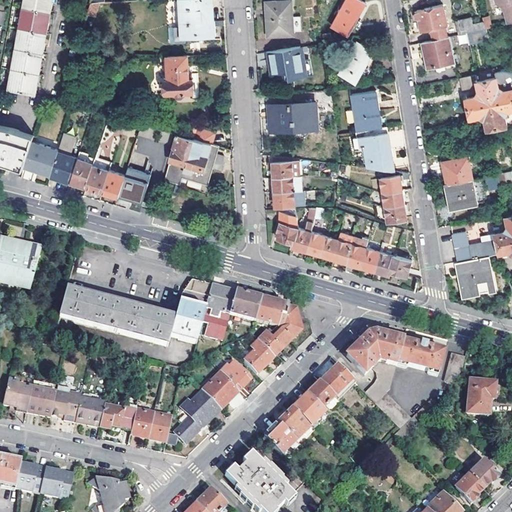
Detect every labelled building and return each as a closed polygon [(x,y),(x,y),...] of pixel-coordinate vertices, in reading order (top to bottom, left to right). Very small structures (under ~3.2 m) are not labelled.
[(43,32),(47,33),(49,23),(45,22),(47,12),(50,13),(52,2),(49,2),(48,0),(26,0),(10,90),(36,95),(38,83),(33,83),(35,73),(39,74),(41,63),(37,62),(39,53),(43,54),(45,43),(41,42),(43,32)] [(178,0),(181,26),(168,27),(169,42),(183,41),(183,38),(216,36),(215,27),(215,21),(212,22),(210,0),(178,0)] [(291,0),(266,2),(268,36),(293,35),(291,0)] [(350,26),(363,3),(357,0),(347,0),(334,24),(341,27),(347,31),(350,26)] [(511,23),(511,0),(496,0),(498,3),(505,6),(509,24),(511,23)] [(89,3),(86,12),(93,14),(96,3),(89,3)] [(422,32),(428,31),(431,30),(433,40),(447,37),(445,27),(447,24),(442,4),(416,9),(417,12),(414,14),(415,18),(419,19),(422,32)] [(461,34),(467,33),(472,32),(486,29),(484,21),(474,23),(472,17),(458,20),(461,34)] [(447,37),(433,40),(431,40),(421,42),(428,68),(435,66),(454,62),(448,37),(447,37)] [(371,50),(358,43),(341,72),(348,76),(352,69),(358,72),(371,50)] [(273,74),(282,73),(289,72),(289,80),(305,77),(303,61),(300,46),(274,51),(274,59),(271,60),(273,74)] [(183,57),(167,58),(168,81),(165,81),(166,94),(174,94),(174,95),(177,99),(181,99),(184,95),(184,93),(193,93),(193,79),(188,79),(187,57),(183,57)] [(310,60),(303,61),(305,77),(312,76),(310,60)] [(455,67),(454,62),(435,66),(436,71),(455,67)] [(479,87),(480,91),(483,93),(490,91),(492,102),(504,100),(502,93),(504,91),(511,88),(511,72),(510,71),(507,71),(505,71),(497,73),(498,78),(478,82),(479,87)] [(478,82),(477,74),(460,77),(463,91),(479,87),(478,82)] [(504,100),(492,102),(495,114),(502,112),(504,114),(507,111),(511,110),(511,107),(511,88),(504,91),(502,93),(504,100)] [(358,130),(382,126),(377,90),(353,93),(358,130)] [(471,118),(481,115),(483,112),(481,105),(492,102),(490,91),(483,93),(480,91),(477,96),(467,98),(471,118)] [(495,114),(492,102),(481,105),(483,112),(481,115),(485,118),(487,128),(507,124),(505,115),(504,114),(502,112),(495,114)] [(318,128),(317,103),(271,106),(272,130),(318,128)] [(142,123),(125,119),(124,124),(135,127),(140,128),(142,123)] [(0,125),(0,160),(5,161),(23,167),(24,164),(31,141),(33,134),(13,127),(0,125)] [(394,170),(388,126),(382,126),(358,130),(356,131),(357,137),(360,137),(361,147),(365,146),(368,167),(394,170)] [(196,140),(212,144),(215,134),(199,129),(198,133),(192,131),(191,136),(197,138),(196,140)] [(58,150),(51,173),(50,175),(61,178),(70,181),(70,180),(78,157),(70,154),(76,135),(64,132),(58,150)] [(165,178),(178,183),(181,176),(208,184),(212,168),(223,171),(224,157),(216,154),(218,146),(212,144),(196,140),(178,134),(165,178)] [(31,141),(24,164),(38,169),(45,146),(31,141)] [(433,154),(445,152),(444,144),(431,147),(433,154)] [(45,146),(38,169),(51,173),(58,150),(45,146)] [(112,161),(95,155),(93,162),(93,164),(109,169),(112,161)] [(285,160),(284,156),(273,155),(270,155),(270,167),(274,167),(274,176),(301,175),(301,169),(293,170),(292,160),(285,160)] [(443,160),(447,181),(473,176),(469,155),(443,160)] [(87,182),(93,164),(93,162),(78,157),(70,180),(77,182),(83,184),(84,181),(87,182)] [(102,190),(109,169),(93,164),(87,182),(86,185),(86,186),(95,188),(102,191),(102,190)] [(152,174),(128,167),(125,174),(119,194),(131,198),(143,202),(152,174)] [(502,170),(504,177),(511,175),(511,169),(511,168),(502,170)] [(119,194),(125,174),(109,169),(102,190),(112,192),(119,194)] [(23,171),(21,178),(33,180),(34,173),(23,171)] [(498,171),(492,172),(494,183),(500,182),(498,171)] [(384,191),(403,189),(400,174),(381,177),(383,191),(384,191)] [(301,175),(274,176),(275,191),(295,190),(302,190),(302,189),(301,175)] [(478,204),(473,176),(447,181),(451,209),(478,204)] [(188,179),(186,185),(199,189),(201,183),(188,179)] [(295,190),(295,206),(305,205),(306,189),(302,189),(302,190),(295,190)] [(384,191),(383,191),(386,206),(405,203),(403,192),(403,189),(384,191)] [(295,190),(275,191),(276,206),(295,206),(295,200),(295,190)] [(386,206),(388,221),(408,218),(405,203),(386,206)] [(318,207),(316,216),(322,218),(325,207),(318,207)] [(298,226),(297,216),(281,211),(281,219),(277,232),(279,233),(278,237),(294,242),(298,226)] [(346,211),(344,218),(354,221),(356,214),(346,211)] [(307,249),(312,231),(314,223),(308,221),(306,229),(298,226),(294,242),(293,245),(307,249)] [(452,234),(458,261),(500,253),(511,251),(511,248),(511,244),(511,240),(511,239),(511,227),(509,226),(506,232),(483,236),(484,243),(469,246),(466,231),(452,234)] [(326,235),(312,231),(307,249),(321,253),(326,235)] [(341,231),(340,234),(334,257),(343,260),(342,266),(346,268),(353,242),(355,235),(341,231)] [(335,237),(326,235),(321,253),(334,257),(340,234),(337,233),(335,237)] [(362,265),(368,246),(370,241),(355,235),(353,242),(346,268),(352,269),(353,265),(352,265),(352,263),(362,265)] [(32,287),(41,248),(22,244),(0,238),(0,279),(31,286),(32,287)] [(381,250),(368,246),(362,265),(362,268),(366,269),(367,266),(376,269),(381,250)] [(391,273),(396,254),(393,254),(394,251),(388,250),(387,252),(381,250),(376,269),(375,272),(380,274),(381,270),(391,273)] [(396,254),(391,273),(394,274),(395,271),(408,275),(413,259),(396,254)] [(488,256),(462,261),(464,276),(460,276),(464,295),(494,289),(488,256)] [(0,279),(0,286),(29,293),(31,286),(0,279)] [(192,287),(194,281),(181,293),(179,302),(187,304),(192,287)] [(192,287),(187,304),(198,307),(205,309),(211,286),(202,283),(194,281),(192,287)] [(211,286),(205,309),(202,322),(207,324),(204,336),(216,339),(219,327),(226,329),(230,315),(236,293),(223,289),(211,286)] [(58,317),(72,321),(166,347),(169,338),(177,341),(195,346),(202,322),(205,309),(198,307),(197,313),(186,311),(187,304),(179,302),(174,319),(93,297),(66,289),(58,317)] [(236,293),(230,315),(254,322),(260,299),(256,298),(246,296),(236,293)] [(273,303),(260,299),(254,322),(276,328),(285,319),(284,319),(287,307),(284,306),(273,303)] [(197,313),(198,307),(187,304),(186,311),(197,313)] [(285,319),(276,328),(282,330),(274,338),(270,334),(267,332),(258,341),(274,357),(301,330),(297,316),(295,309),(287,307),(284,319),(285,319)] [(58,317),(56,324),(70,328),(72,321),(58,317)] [(56,324),(54,331),(68,335),(70,328),(56,324)] [(282,330),(276,328),(270,334),(274,338),(282,330)] [(54,331),(52,340),(66,343),(68,335),(54,331)] [(364,375),(371,369),(378,362),(395,368),(396,364),(403,342),(375,334),(366,337),(346,356),(364,375)] [(256,374),(274,357),(258,341),(251,348),(254,352),(243,362),(256,374)] [(444,353),(426,348),(422,347),(419,346),(403,342),(396,364),(438,375),(444,353)] [(460,371),(464,358),(451,355),(443,382),(452,387),(460,371)] [(373,385),(365,393),(375,403),(383,395),(388,390),(395,368),(378,362),(371,369),(375,373),(377,379),(373,385)] [(220,374),(238,392),(250,380),(233,363),(228,369),(225,368),(220,374)] [(337,365),(319,383),(334,397),(352,380),(337,365)] [(201,392),(203,394),(220,411),(238,392),(220,374),(201,392)] [(337,400),(355,383),(352,380),(334,397),(337,400)] [(19,383),(8,381),(2,406),(9,407),(15,408),(14,411),(25,413),(30,389),(18,387),(19,383)] [(490,391),(491,383),(469,381),(467,414),(488,417),(490,391)] [(322,409),(334,397),(319,383),(307,394),(322,409)] [(74,420),(79,399),(79,396),(68,393),(69,389),(57,386),(55,394),(50,416),(56,417),(57,414),(63,415),(63,419),(62,420),(74,423),(74,420)] [(55,394),(30,389),(25,413),(37,416),(50,418),(50,416),(55,394)] [(175,430),(168,428),(165,443),(174,445),(175,435),(185,445),(220,411),(203,394),(191,406),(187,403),(181,410),(187,417),(175,430)] [(327,414),(322,409),(307,394),(293,409),(311,427),(312,429),(327,414)] [(375,403),(401,429),(409,421),(383,395),(375,403)] [(322,409),(327,414),(339,403),(337,400),(334,397),(322,409)] [(79,399),(74,420),(86,423),(86,426),(98,428),(103,405),(79,399)] [(138,399),(136,408),(130,431),(130,435),(147,439),(153,414),(155,403),(138,399)] [(421,425),(440,407),(432,399),(413,417),(421,425)] [(112,403),(104,401),(103,405),(98,428),(118,433),(119,429),(130,431),(136,408),(124,405),(123,411),(111,408),(112,403)] [(295,442),(311,427),(293,409),(277,423),(295,442)] [(171,418),(153,414),(147,439),(165,443),(168,428),(171,418)] [(413,417),(409,421),(401,429),(393,437),(401,444),(421,425),(413,417)] [(281,456),(295,442),(277,423),(263,437),(281,456)] [(259,511),(274,511),(306,481),(296,471),(283,483),(280,480),(281,479),(269,467),(268,468),(262,462),(260,464),(251,454),(242,463),(244,466),(237,473),(232,468),(224,476),(235,488),(233,491),(239,496),(238,498),(250,510),(251,509),(254,511),(258,511),(259,511)] [(0,458),(0,485),(18,489),(24,463),(0,458)] [(468,474),(482,489),(490,482),(491,483),(498,476),(491,469),(488,466),(482,460),(468,474)] [(38,466),(24,463),(18,489),(21,490),(41,494),(47,472),(37,470),(38,466)] [(47,472),(41,494),(69,500),(75,478),(62,475),(62,472),(48,469),(47,472)] [(476,495),(482,489),(468,474),(454,487),(470,503),(477,496),(476,495)] [(120,479),(99,475),(92,481),(101,488),(103,504),(96,506),(92,511),(93,511),(113,511),(123,503),(122,499),(128,498),(126,481),(121,482),(120,479)] [(227,511),(231,509),(211,489),(196,503),(204,511),(227,511)] [(426,509),(428,511),(460,511),(442,492),(425,508),(426,509)] [(187,511),(204,511),(196,503),(187,511)]
